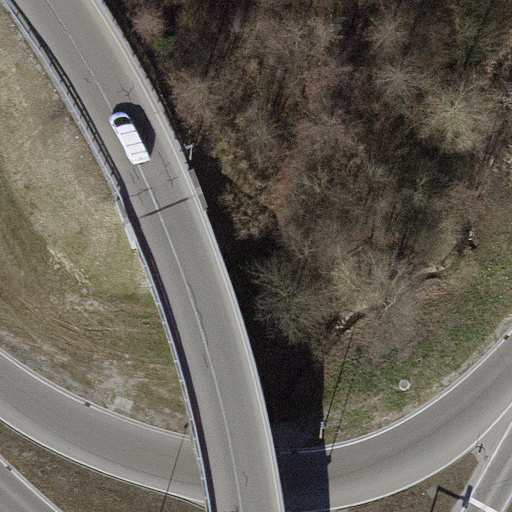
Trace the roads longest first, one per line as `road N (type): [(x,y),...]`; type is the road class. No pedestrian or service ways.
road 1 (secondary): [(511,366),(451,432),(395,463),(331,482),(175,467),(50,411),(0,374)]
road 2 (secondary): [(253,511),(236,400),(183,235),(56,0)]
